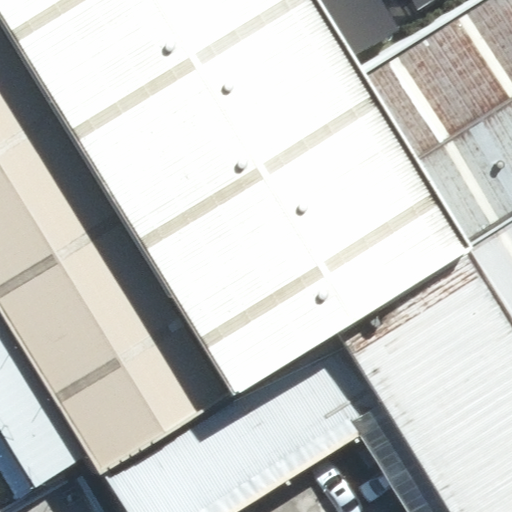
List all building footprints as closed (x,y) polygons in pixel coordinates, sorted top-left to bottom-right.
[(435,240),(285,0),(0,0),(0,58),(202,384),(435,240)] [(511,0),(457,0),(338,73),(445,248),(511,206),(511,0)] [(393,0),(398,8),(412,0),(393,0)] [(202,384),(0,58),(0,327),(89,474),(212,400),(202,384)] [(511,206),(445,248),(511,356),(511,206)] [(424,511),(511,511),(511,356),(445,248),(312,328),(317,336),(370,423),(424,511)] [(112,511),(223,511),(370,423),(317,336),(212,400),(89,474),(112,511)]
